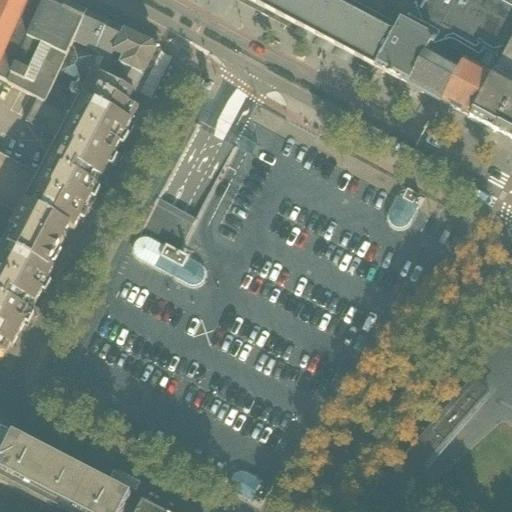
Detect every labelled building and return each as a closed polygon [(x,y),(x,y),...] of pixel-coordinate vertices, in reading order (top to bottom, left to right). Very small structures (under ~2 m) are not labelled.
[(243,0),(375,70),(415,0),(243,0)] [(416,0),(375,70),(407,87),(456,0),(416,0)] [(511,0),(456,0),(407,87),(408,88),(471,121),(511,45),(511,0)] [(107,24),(85,14),(44,104),(64,114),(81,80),(85,70),(92,55),(107,24)] [(109,63),(124,32),(107,24),(92,55),(99,58),(109,63)] [(153,46),(124,32),(109,63),(142,78),(156,53),(153,46)] [(511,45),(471,121),(511,143),(511,45)] [(99,58),(92,55),(85,70),(134,93),(142,78),(109,63),(99,58)] [(0,352),(7,356),(11,348),(13,349),(14,347),(20,336),(32,313),(25,309),(29,302),(36,306),(38,303),(55,270),(51,268),(52,266),(56,264),(61,256),(63,253),(61,248),(62,246),(53,241),(56,234),(59,236),(64,226),(75,232),(98,189),(139,110),(129,104),(134,93),(85,70),(81,80),(64,114),(65,115),(64,117),(69,120),(58,140),(51,153),(39,176),(0,156),(0,206),(19,216),(12,230),(5,244),(0,241),(0,352)] [(215,100),(198,91),(130,218),(148,228),(215,100)] [(64,114),(44,104),(37,101),(26,123),(58,140),(69,120),(64,117),(65,115),(64,114)] [(236,153),(253,161),(258,150),(242,143),(236,153)] [(202,268),(192,263),(147,239),(140,240),(133,245),(131,253),(136,260),(190,289),(199,289),(205,283),(206,276),(202,268)] [(477,382),(453,409),(467,421),(490,394),(477,382)] [(467,421),(453,409),(429,436),(443,448),(467,421)] [(125,511),(132,499),(0,430),(0,511),(125,511)] [(443,448),(429,436),(406,463),(419,475),(443,448)] [(385,488),(364,511),(387,511),(398,499),(385,488)]
